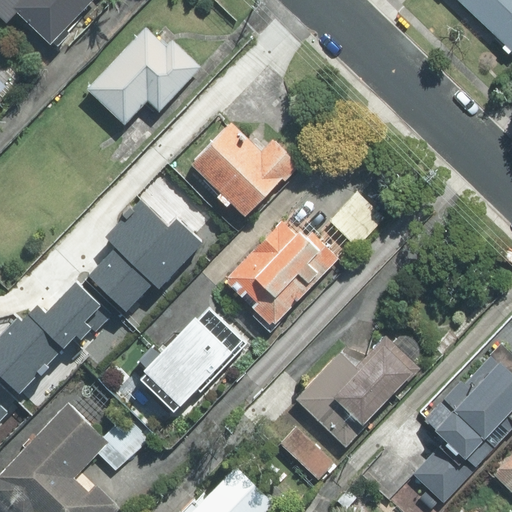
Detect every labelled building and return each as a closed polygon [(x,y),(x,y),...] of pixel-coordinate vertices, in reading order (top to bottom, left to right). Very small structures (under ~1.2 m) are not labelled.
[(0,0),(0,7),(53,57),(106,0),(0,0)] [(511,0),(450,0),(502,55),(511,45),(511,0)] [(158,18),(92,81),(131,121),(154,98),(166,110),(208,70),(158,18)] [(0,103),(20,83),(0,63),(0,103)] [(197,158),(250,211),(304,157),(279,132),(268,143),(241,115),(197,158)] [(391,213),(362,187),(326,229),(356,254),(391,213)] [(227,275),(272,324),(348,256),(302,206),(227,275)] [(146,373),(181,409),(255,337),(219,301),(146,373)] [(35,340),(19,323),(0,340),(0,363),(5,369),(35,340)] [(295,395),(347,447),(431,365),(397,331),(362,366),(344,348),(295,395)] [(449,497),(511,430),(511,358),(493,341),(427,412),(451,434),(419,469),(449,497)] [(120,441),(71,394),(0,467),(0,511),(127,511),(134,506),(94,468),(120,441)] [(339,460),(303,424),(284,443),(321,479),(339,460)] [(511,457),(501,469),(511,479),(511,457)] [(175,511),(268,511),(277,504),(231,458),(175,511)]
